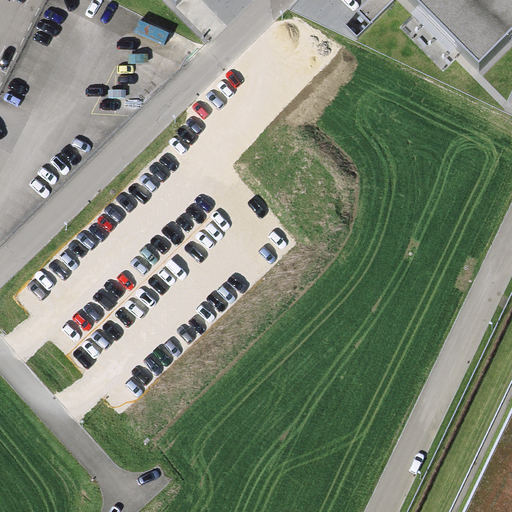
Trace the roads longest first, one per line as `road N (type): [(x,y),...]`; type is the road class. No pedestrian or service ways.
road 1 (residential): [(273,0),(0,265)]
road 2 (residential): [(511,241),(381,511)]
road 3 (residential): [(125,502),(0,355)]
